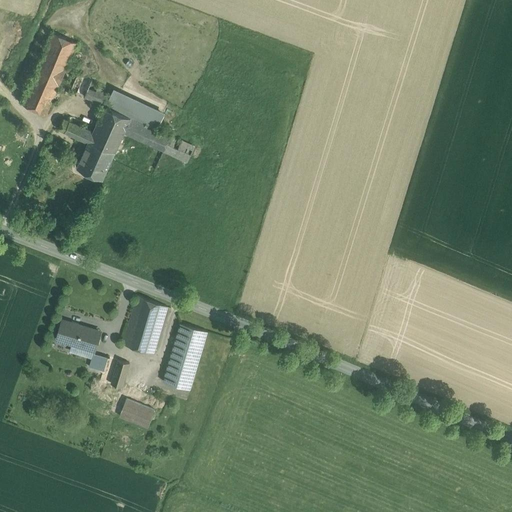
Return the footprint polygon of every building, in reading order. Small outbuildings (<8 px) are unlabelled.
[(53,33),(22,104),(46,114),(59,85),(66,69),(72,71),(83,46),(53,33)] [(72,71),(66,69),(59,85),(92,100),(96,91),(88,88),(92,80),(72,71)] [(114,87),(110,94),(105,105),(130,117),(157,130),(165,111),(114,87)] [(103,91),(97,88),(96,91),(92,100),(105,105),(110,94),(103,91)] [(105,105),(93,131),(89,139),(115,151),(115,150),(124,132),(130,117),(105,105)] [(157,130),(130,117),(124,132),(129,134),(155,146),(164,150),(170,136),(157,130)] [(93,131),(64,118),(59,129),(88,142),(89,139),(93,131)] [(194,147),(170,136),(164,150),(187,161),(194,147)] [(115,151),(89,139),(88,142),(77,167),(102,178),(115,151)] [(168,306),(138,295),(123,343),(154,352),(168,306)] [(100,330),(63,319),(57,338),(72,342),(70,349),(92,356),(93,352),(100,330)] [(207,330),(180,322),(163,380),(190,388),(207,330)] [(107,356),(93,352),(92,356),(89,365),(103,369),(107,356)] [(118,359),(107,356),(103,369),(100,380),(111,383),(118,359)] [(129,362),(118,359),(111,383),(114,384),(122,386),(129,362)] [(111,383),(100,380),(96,379),(93,385),(111,392),(114,384),(111,383)] [(111,392),(93,385),(89,394),(112,403),(116,394),(111,392)] [(166,401),(130,387),(127,394),(156,406),(163,408),(166,401)] [(156,406),(127,394),(126,398),(120,415),(148,426),(156,406)]
